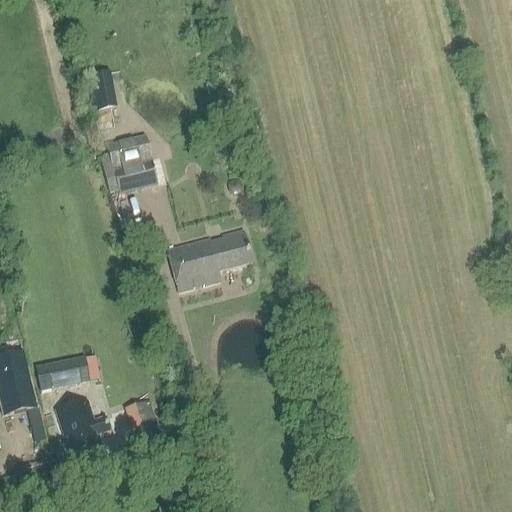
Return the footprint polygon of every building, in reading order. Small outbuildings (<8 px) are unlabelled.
[(157,188),(151,164),(112,173),(118,197),(157,188)] [(220,285),(217,277),(251,269),(242,233),(221,239),(222,242),(209,245),(208,243),(167,253),(169,261),(176,288),(177,295),(220,285)] [(22,355),(0,360),(0,412),(2,421),(37,412),(22,355)] [(35,371),(40,395),(88,386),(84,362),(35,371)] [(152,401),(125,407),(133,444),(160,439),(152,401)] [(86,406),(55,416),(61,434),(63,434),(70,456),(97,448),(94,439),(109,434),(104,418),(91,422),(86,406)]
